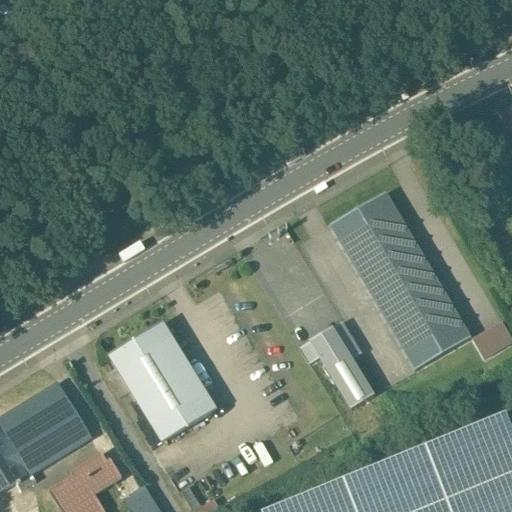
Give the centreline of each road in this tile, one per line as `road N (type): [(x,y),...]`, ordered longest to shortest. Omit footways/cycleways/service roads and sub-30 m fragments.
road 1 (unclassified): [(0,355),(334,163),(511,72)]
road 2 (unknown): [(159,264),(235,412),(236,433),(200,466)]
road 3 (unknown): [(282,193),(390,376)]
road 4 (unknown): [(382,138),(473,320)]
